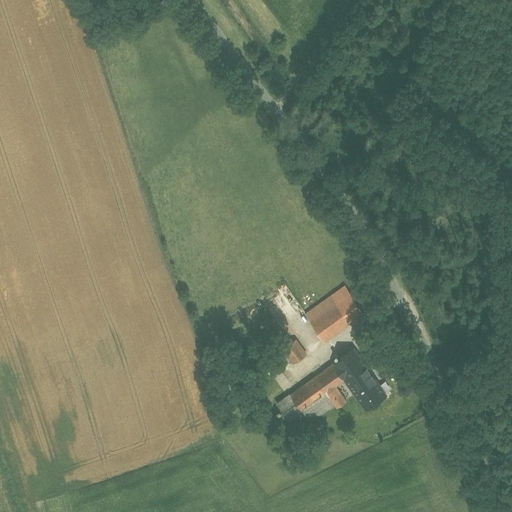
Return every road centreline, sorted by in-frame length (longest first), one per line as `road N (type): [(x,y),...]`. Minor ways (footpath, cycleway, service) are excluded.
road 1 (unclassified): [(499,511),(391,285),(187,0)]
road 2 (track): [(271,113),(353,0)]
